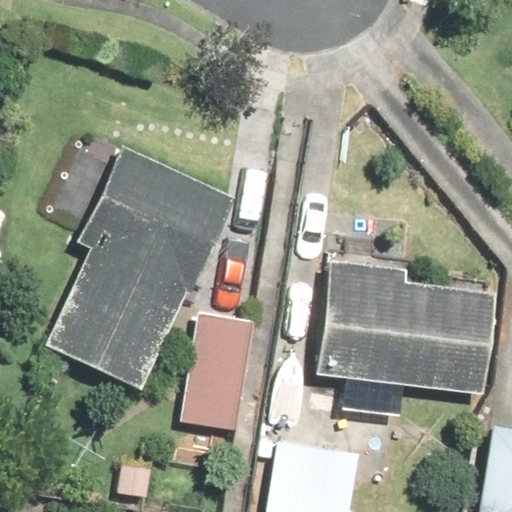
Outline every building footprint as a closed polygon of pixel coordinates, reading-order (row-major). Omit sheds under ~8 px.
[(224,185),(113,130),(61,235),(75,242),(32,329),(128,378),(224,185)] [(423,197),(404,222),(454,261),(473,236),(423,197)] [(454,261),(316,252),(308,373),(472,383),(479,262),(454,261)] [(241,310),(183,303),(169,415),(228,422),(241,310)] [(511,511),(511,421),(473,418),(463,511),(511,511)] [(337,511),(348,439),(263,427),(251,509),(268,511),(337,511)]
